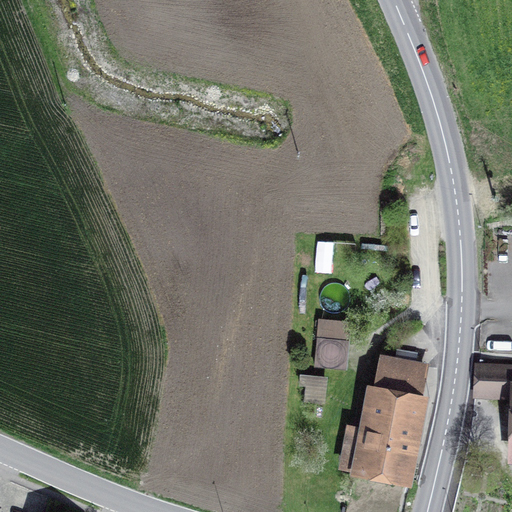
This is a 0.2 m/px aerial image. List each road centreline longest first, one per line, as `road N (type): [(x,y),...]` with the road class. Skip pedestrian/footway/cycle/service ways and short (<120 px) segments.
road 1 (tertiary): [(394,2),(442,130),(460,236),(456,370),(427,511)]
road 2 (tertiary): [(152,511),(0,448)]
